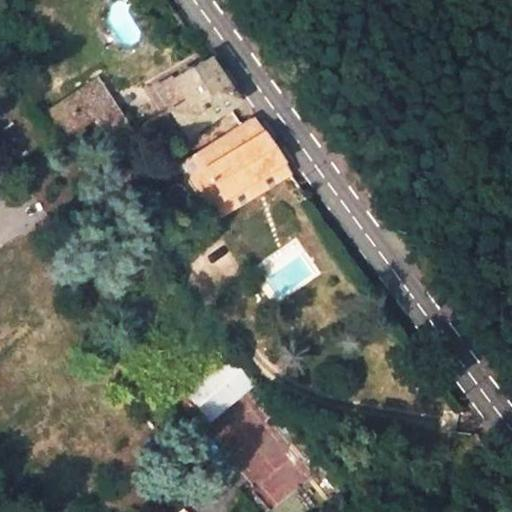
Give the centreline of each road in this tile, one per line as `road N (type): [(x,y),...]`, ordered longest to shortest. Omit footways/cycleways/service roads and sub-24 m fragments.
road 1 (tertiary): [(511,428),(195,0)]
road 2 (track): [(393,273),(511,206)]
